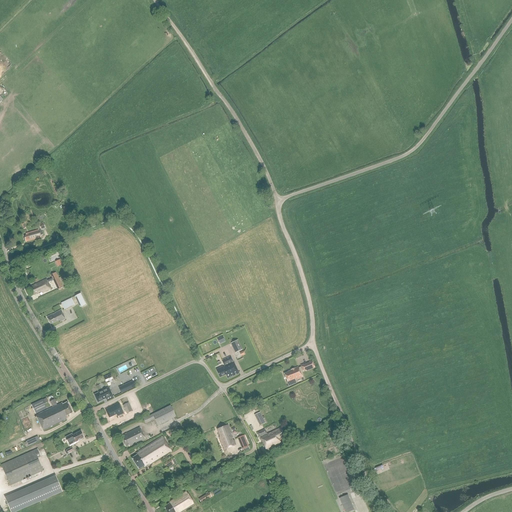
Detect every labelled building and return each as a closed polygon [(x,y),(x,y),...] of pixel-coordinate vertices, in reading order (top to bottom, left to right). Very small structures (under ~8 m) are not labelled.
[(26,234),(26,235),(24,236),(26,242),(41,238),(40,236),(43,235),(43,234),(42,232),(41,231),(41,230),(45,229),(43,223),(39,224),(40,228),(38,229),(38,230),(26,234)] [(63,288),(58,276),(52,278),(58,290),(63,288)] [(71,284),(67,277),(62,279),(65,286),(71,284)] [(46,279),(29,287),(33,295),(42,291),(43,293),(51,289),(46,279)] [(80,293),(74,295),(80,307),(85,304),(80,293)] [(71,298),(60,303),(63,309),(74,304),(71,298)] [(81,309),(87,320),(92,317),(86,306),(81,309)] [(61,310),(47,317),(50,324),(59,320),(60,322),(66,319),(61,310)] [(217,339),(220,345),(225,342),(222,336),(217,339)] [(241,350),(237,340),(230,343),(235,353),(241,350)] [(224,366),(216,370),(220,378),(226,375),(228,379),(239,374),(231,356),(222,360),(224,366)] [(305,370),(306,371),(314,368),(312,361),(309,363),(304,365),(303,365),(301,366),(303,371),(305,370)] [(288,372),(284,374),(288,382),(294,379),(295,380),(302,377),(298,367),(288,372)] [(123,386),(119,388),(121,393),(126,391),(135,387),(133,382),(133,381),(123,386)] [(109,388),(94,395),(98,403),(106,399),(106,400),(113,397),(109,388)] [(53,407),(36,415),(43,431),(67,420),(65,416),(72,413),(67,403),(63,405),(62,403),(57,405),(56,404),(54,400),(50,402),(52,406),(53,407)] [(41,402),(32,406),(35,412),(44,408),(41,402)] [(119,403),(105,410),(109,418),(116,414),(117,416),(123,413),(119,403)] [(132,411),(128,403),(122,406),(126,414),(132,411)] [(143,419),(146,424),(154,419),(158,426),(176,417),(170,406),(143,419)] [(259,412),(254,415),(259,425),(265,422),(263,418),(264,418),(263,416),(262,417),(259,412)] [(228,425),(217,429),(220,437),(219,438),(224,450),(236,446),(228,425)] [(123,435),(124,436),(121,438),(125,447),(129,445),(129,447),(145,439),(140,427),(123,435)] [(284,436),(280,428),(267,434),(264,429),(257,433),(266,450),(280,443),(279,439),(284,436)] [(72,434),(65,437),(70,447),(79,442),(78,441),(84,438),(80,432),(73,436),(72,434)] [(25,444),(28,444),(28,445),(40,442),(38,437),(24,440),(25,444)] [(136,453),(137,455),(131,459),(138,470),(144,466),(144,467),(149,465),(149,466),(172,452),(162,437),(136,453)] [(43,471),(37,457),(40,455),(38,449),(34,451),(1,465),(10,486),(43,471)] [(173,458),(163,464),(166,469),(176,463),(173,458)] [(10,511),(16,511),(62,492),(55,476),(5,498),(10,511)] [(170,502),(171,503),(164,507),(166,511),(182,511),(195,505),(186,492),(170,502)] [(201,503),(212,496),(208,492),(198,499),(201,503)] [(348,511),(354,510),(348,495),(339,499),(345,511),(348,511)]
